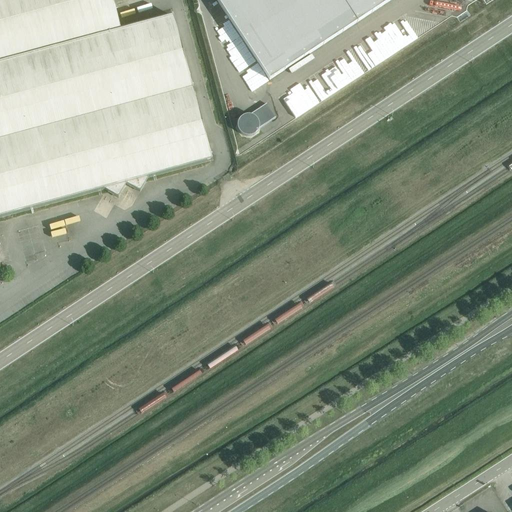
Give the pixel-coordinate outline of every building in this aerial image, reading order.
[(0,0),(0,217),(104,190),(118,198),(126,184),(140,192),(147,178),(211,161),(172,16),(120,30),(111,0),(0,0)] [(217,0),(216,1),(269,80),(390,0),(217,0)] [(453,0),(460,11),(477,0),(453,0)] [(415,12),(426,32),(443,23),(432,3),(415,12)] [(394,27),(403,47),(417,40),(408,20),(394,27)] [(294,119),(331,98),(316,74),(280,95),(294,119)] [(264,106),(248,117),(251,117),(253,119),(255,121),(257,124),(257,127),(256,130),(273,119),(264,106)]
